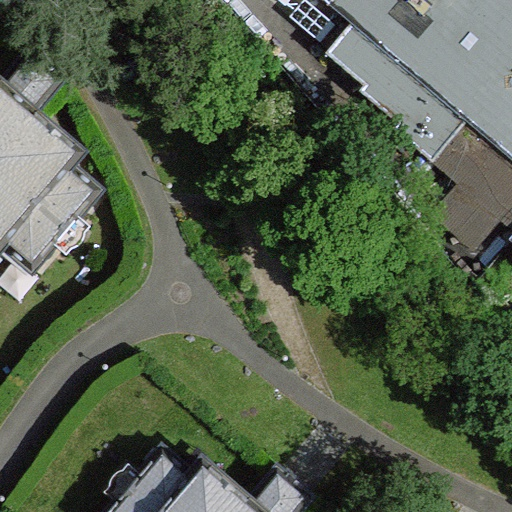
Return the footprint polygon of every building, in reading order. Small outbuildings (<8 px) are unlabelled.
[(511,0),(270,0),(329,50),(322,57),(361,89),(355,95),(393,128),(388,134),(456,191),(430,221),(453,240),(439,257),(475,287),(500,258),(511,267),(511,0)] [(5,85),(38,112),(65,80),(33,52),(5,85)] [(38,112),(5,85),(0,80),(0,250),(6,242),(35,266),(100,190),(73,165),(84,150),(38,112)] [(259,511),(253,507),(205,467),(194,480),(163,453),(144,475),(130,464),(108,492),(122,502),(113,511),(259,511)] [(279,475),(253,507),(259,511),(294,511),(306,497),(293,486),(279,475)]
